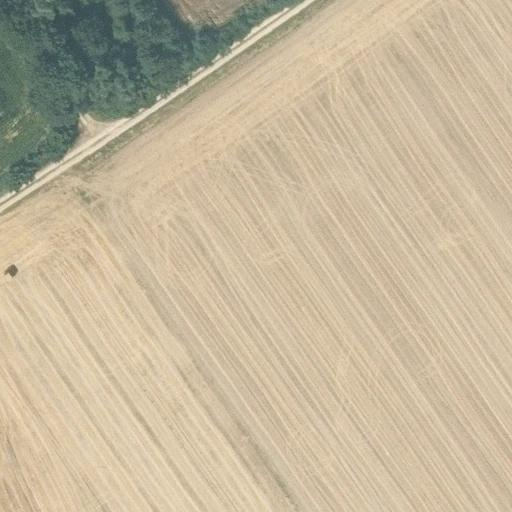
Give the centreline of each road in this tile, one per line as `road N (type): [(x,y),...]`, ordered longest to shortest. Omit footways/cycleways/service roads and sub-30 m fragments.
road 1 (track): [(98,142),(309,0)]
road 2 (track): [(9,0),(98,142)]
